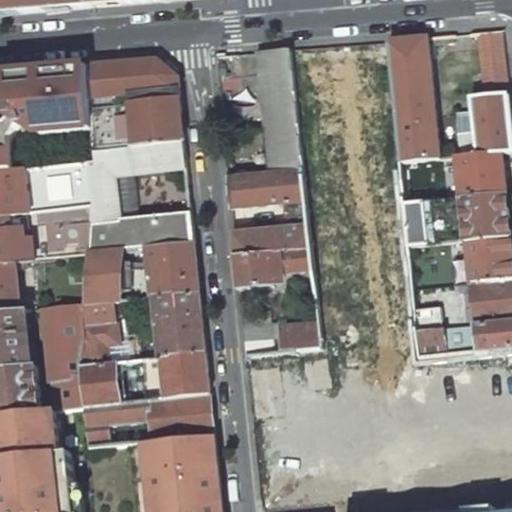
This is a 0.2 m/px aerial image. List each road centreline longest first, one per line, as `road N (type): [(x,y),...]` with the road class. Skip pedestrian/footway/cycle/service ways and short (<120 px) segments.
road 1 (unclassified): [(247,511),(196,31)]
road 2 (residential): [(274,24),(511,4)]
road 3 (residential): [(0,48),(196,31)]
